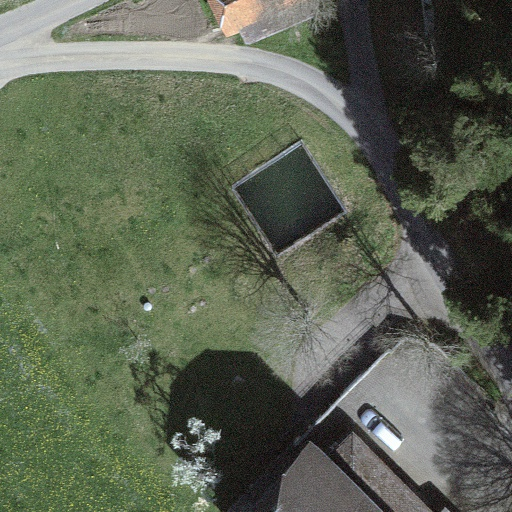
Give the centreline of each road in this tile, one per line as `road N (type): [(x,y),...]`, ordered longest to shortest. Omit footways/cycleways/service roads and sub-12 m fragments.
road 1 (track): [(377,131),(309,93),(238,79),(0,65)]
road 2 (track): [(511,337),(377,131),(370,0)]
road 3 (track): [(0,51),(111,0)]
